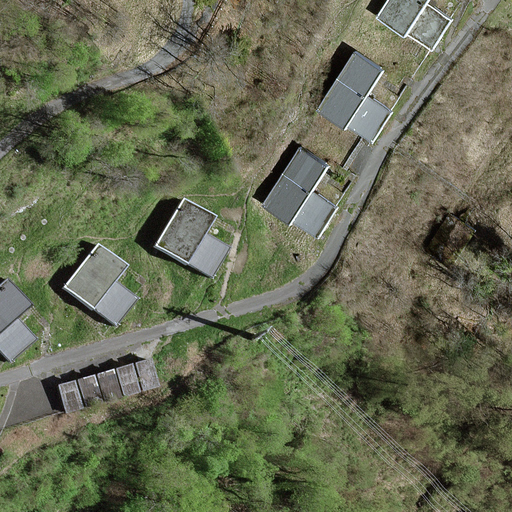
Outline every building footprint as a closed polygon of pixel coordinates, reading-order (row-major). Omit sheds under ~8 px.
[(390,0),(380,18),(406,34),(408,32),(434,48),(453,19),(428,3),(429,0),(390,0)] [(357,54),(320,109),(347,127),(349,125),(373,141),(392,113),(367,96),(383,71),(357,54)] [(302,150),(266,205),(291,221),(293,218),(318,234),(336,207),(312,191),(328,167),(302,150)] [(181,203),(154,249),(181,265),(183,261),(208,276),(224,249),(199,235),(209,220),(181,203)] [(95,249),(63,289),(88,309),(91,306),(113,324),(132,300),(110,282),(121,269),(95,249)] [(4,282),(0,284),(0,353),(7,362),(32,340),(13,318),(26,307),(4,282)] [(170,353),(70,379),(78,410),(178,384),(170,353)]
